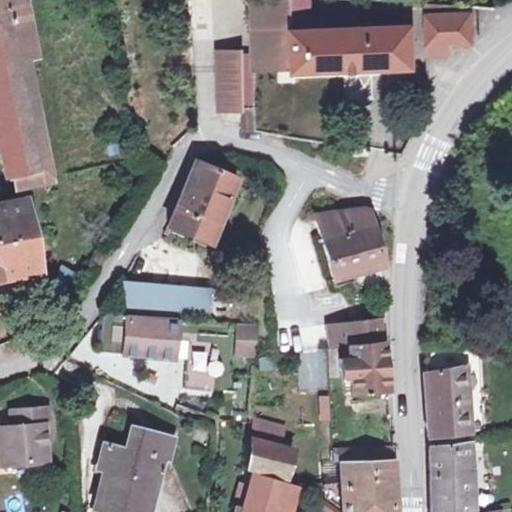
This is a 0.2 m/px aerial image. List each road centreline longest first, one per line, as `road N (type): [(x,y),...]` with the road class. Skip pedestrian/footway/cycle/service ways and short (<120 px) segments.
road 1 (residential): [(0,368),(67,341),(208,135),(271,151),(419,211)]
road 2 (secondary): [(415,511),(409,333),(419,211)]
road 3 (secondary): [(419,211),(453,111),(511,54)]
road 4 (track): [(183,172),(152,137),(149,61),(127,9)]
